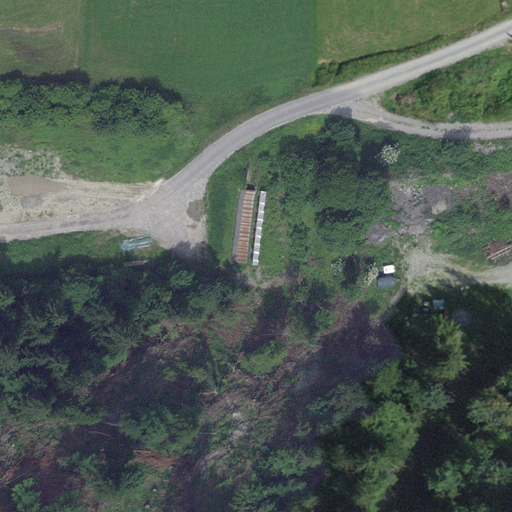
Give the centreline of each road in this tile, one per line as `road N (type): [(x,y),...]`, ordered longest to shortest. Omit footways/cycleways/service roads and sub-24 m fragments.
road 1 (track): [(0,233),(111,214),(170,191),(269,117),(511,26)]
road 2 (track): [(337,93),(428,131),(511,127)]
